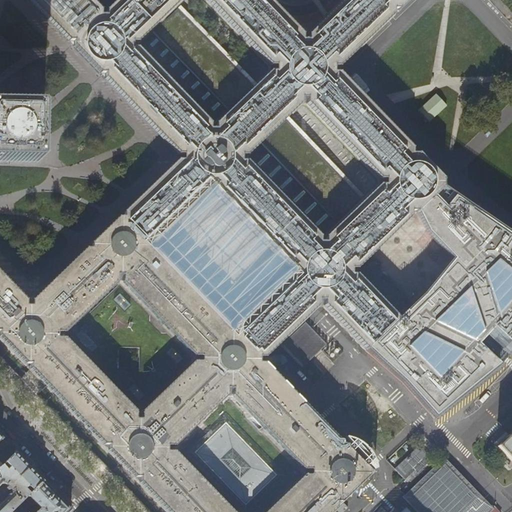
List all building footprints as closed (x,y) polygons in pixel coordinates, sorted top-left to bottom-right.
[(74,42),(101,15),(101,10),(91,0),(28,0),(69,41),(74,42)] [(116,0),(106,10),(106,15),(132,42),(138,43),(182,0),(181,0),(116,0)] [(269,67),(275,67),(302,41),(302,35),(268,0),(205,0),(234,29),(269,67)] [(391,17),(392,12),(381,0),(343,0),(327,16),(307,35),(307,41),(334,67),(338,67),(342,65),(391,17)] [(397,12),(408,0),(381,0),(392,12),(397,12)] [(511,25),(511,11),(504,3),(500,0),(487,0),(498,11),(511,26),(511,25)] [(511,0),(500,0),(504,3),(511,11),(511,0)] [(132,48),(132,42),(106,15),(101,15),(74,42),(74,47),(86,60),(100,74),(105,74),(132,48)] [(181,20),(149,50),(327,230),(355,201),(266,109),(181,20)] [(289,87),(301,99),(306,99),(333,73),(334,67),(307,41),(302,41),(275,67),(275,72),(289,87)] [(132,48),(105,74),(105,79),(178,155),(183,155),(210,129),(210,123),(137,48),(132,48)] [(333,73),(306,99),(306,105),(343,143),(379,180),(384,180),(412,154),(412,149),(377,112),(349,84),(338,73),(333,73)] [(448,107),(435,94),(418,110),(431,124),(448,107)] [(0,103),(0,161),(37,163),(40,160),(41,107),(38,104),(0,103)] [(183,155),(183,160),(209,187),(214,187),(241,161),(241,156),(215,129),(210,129),(183,155)] [(384,180),(384,185),(413,214),(442,186),(442,179),(441,177),(433,169),(417,154),(412,154),(384,180)] [(124,212),(124,218),(149,245),(155,245),(209,193),(209,187),(183,160),(178,160),(124,212)] [(292,269),(319,242),(319,237),(247,161),(241,161),(214,187),(214,193),(287,268),(292,269)] [(325,237),(325,242),(351,269),(357,269),(370,256),(380,247),(413,214),(384,185),(379,185),(361,202),(325,237)] [(499,365),(477,343),(494,327),(509,343),(511,339),(511,239),(510,238),(506,236),(442,186),(413,214),(425,240),(429,242),(447,263),(424,293),(413,304),(398,319),(356,275),(351,274),(323,301),(323,306),(365,349),(365,350),(402,383),(434,417),(487,375),(499,365)] [(214,193),(214,187),(209,187),(209,193),(155,245),(149,245),(149,250),(155,250),(228,326),(228,331),(233,331),(233,326),(287,274),(292,274),(292,269),(287,268),(214,193)] [(149,245),(124,218),(118,218),(105,230),(91,244),(91,249),(117,276),(122,276),(149,250),(149,245)] [(292,269),(292,274),(318,301),(323,301),(351,274),(351,269),(325,242),(319,242),(292,269)] [(117,276),(91,249),(86,249),(59,275),(32,301),(32,306),(58,333),(63,333),(70,326),(108,290),(117,281),(117,276)] [(149,250),(122,276),(122,281),(195,357),(200,357),(228,331),(228,326),(155,250),(149,250)] [(0,331),(26,306),(27,301),(0,272),(0,331)] [(233,326),(233,331),(259,358),(264,358),(311,313),(318,306),(318,301),(292,274),(287,274),(233,326)] [(165,333),(120,289),(67,342),(138,414),(192,360),(165,333)] [(26,306),(0,331),(0,337),(25,364),(31,364),(58,338),(58,333),(32,306),(26,306)] [(304,322),(281,344),(302,367),(325,344),(304,322)] [(200,357),(200,362),(226,389),(232,389),(259,363),(259,360),(259,358),(233,331),(228,331),(200,357)] [(103,445),(109,446),(136,419),(138,414),(67,342),(63,338),(58,338),(31,364),(31,370),(103,445)] [(343,352),(332,340),(322,351),(332,362),(343,352)] [(141,414),(141,420),(167,446),(172,446),(226,394),(226,389),(200,362),(195,362),(141,414)] [(337,444),(337,439),(264,363),(259,363),(232,389),(232,395),(304,470),(310,470),(337,444)] [(247,509),(251,506),(254,503),(283,475),(226,415),(210,431),(207,433),(204,436),(188,451),(245,511),(247,509)] [(109,446),(109,451),(134,477),(140,477),(167,452),(167,446),(141,420),(136,419),(109,446)] [(439,453),(418,430),(386,459),(394,468),(416,448),(418,451),(420,449),(432,459),(439,453)] [(511,431),(496,447),(504,455),(499,460),(509,470),(511,466),(511,431)] [(341,503),(368,477),(368,471),(350,453),(342,444),(337,444),(310,470),(309,475),(336,503),(341,503)] [(416,448),(394,468),(407,482),(432,459),(420,449),(418,451),(416,448)] [(140,477),(140,483),(167,511),(230,511),(176,456),(172,452),(167,452),(140,477)] [(43,481),(29,467),(15,453),(0,467),(0,511),(10,511),(18,505),(23,500),(27,496),(43,481)] [(492,509),(443,457),(401,498),(415,511),(499,511),(495,507),(492,509)] [(331,511),(335,508),(336,503),(309,475),(304,475),(303,476),(266,511),(331,511)] [(43,481),(27,496),(38,507),(35,510),(36,511),(68,511),(70,510),(57,496),(43,481)]
